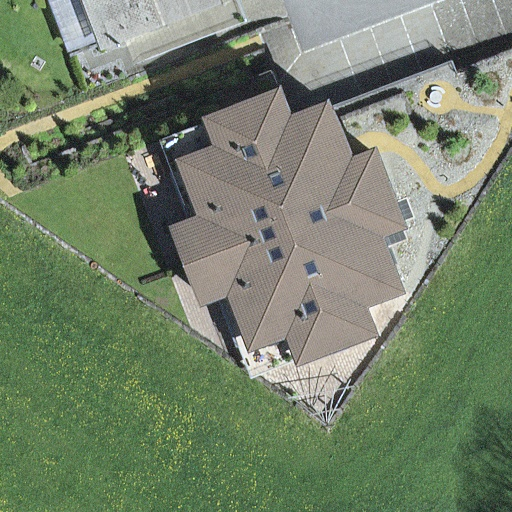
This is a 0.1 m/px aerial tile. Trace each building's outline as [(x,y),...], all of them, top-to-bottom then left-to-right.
[(73,56),(108,42),(92,0),(53,0),(52,1),(73,56)] [(216,0),(92,0),(108,42),(123,37),(134,65),(228,29),(216,0)] [(216,0),(228,29),(246,22),(238,0),(216,0)] [(331,109),(294,123),(272,72),(249,81),(258,105),(213,122),(224,150),(186,164),(208,220),(193,225),(179,231),(206,301),(220,295),(234,290),(255,346),(293,332),(303,360),(373,333),(363,305),(400,291),(379,235),(403,226),(376,155),(352,165),(331,109)] [(193,225),(208,220),(186,164),(224,150),(213,122),(162,141),(193,225)] [(293,332),(255,346),(234,290),(220,295),(252,379),(303,360),(293,332)]
